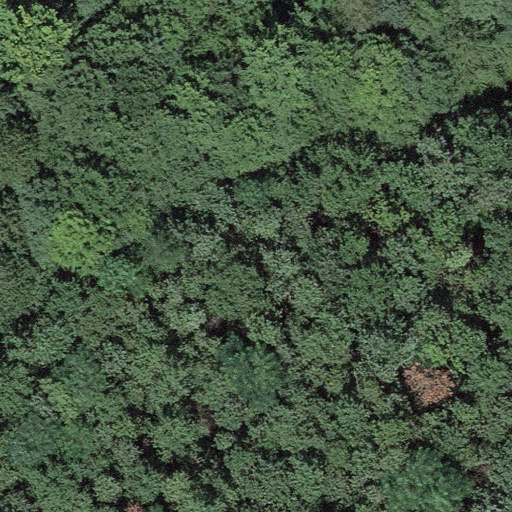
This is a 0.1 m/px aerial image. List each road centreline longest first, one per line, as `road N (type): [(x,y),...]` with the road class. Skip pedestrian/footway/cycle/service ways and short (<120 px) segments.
road 1 (track): [(0,344),(11,325),(63,289),(255,174),(443,114),(496,62),(511,29)]
road 2 (track): [(11,325),(36,201),(36,130),(0,8)]
